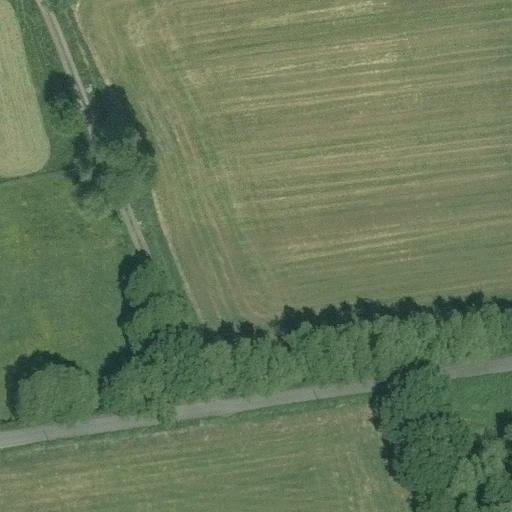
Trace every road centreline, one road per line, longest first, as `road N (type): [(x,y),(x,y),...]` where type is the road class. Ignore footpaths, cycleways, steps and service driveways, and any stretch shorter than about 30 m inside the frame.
road 1 (unclassified): [(511,368),(199,402),(0,437)]
road 2 (track): [(199,402),(49,0)]
